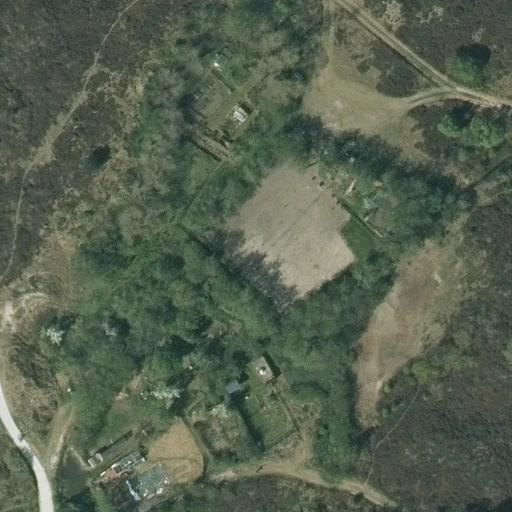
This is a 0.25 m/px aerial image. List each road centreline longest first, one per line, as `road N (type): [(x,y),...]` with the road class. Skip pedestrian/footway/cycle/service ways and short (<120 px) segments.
road 1 (track): [(334,0),(325,75),(336,86),(377,104),(475,91)]
road 2 (track): [(334,0),(420,62),(511,106)]
road 3 (track): [(241,468),(349,486),(398,511)]
